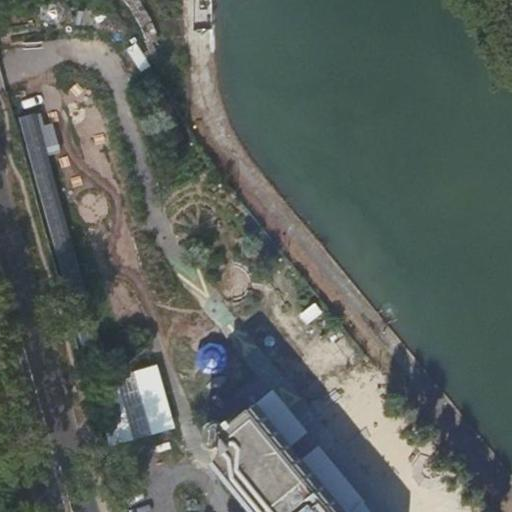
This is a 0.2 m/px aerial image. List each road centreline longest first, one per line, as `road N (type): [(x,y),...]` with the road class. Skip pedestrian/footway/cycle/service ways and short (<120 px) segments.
road 1 (track): [(190,0),(193,79),(209,125),(295,242),(511,501)]
road 2 (primary): [(86,511),(0,197)]
road 3 (primary): [(0,304),(55,511)]
